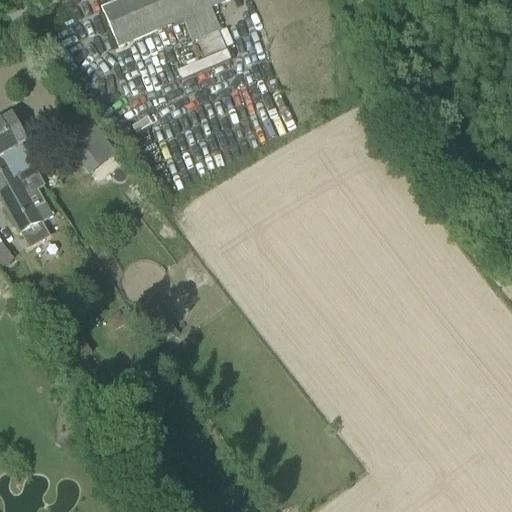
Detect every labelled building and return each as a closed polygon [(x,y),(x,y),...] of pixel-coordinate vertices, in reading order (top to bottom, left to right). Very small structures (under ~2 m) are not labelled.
[(131,0),(102,13),(110,31),(118,49),(165,29),(167,34),(184,27),(192,45),(194,44),(203,63),(226,53),(218,34),(220,33),(210,10),(230,2),(229,0),(131,0)] [(283,43),(320,35),(316,19),(280,27),(283,43)] [(291,67),(278,70),(284,92),(297,89),(291,67)] [(0,123),(0,174),(13,198),(16,196),(19,201),(22,199),(25,198),(40,190),(30,173),(36,170),(23,147),(16,151),(15,150),(26,145),(12,119),(1,124),(0,123)] [(97,133),(71,153),(90,177),(116,157),(97,133)] [(0,202),(19,237),(23,235),(30,247),(45,238),(38,226),(52,219),(38,192),(40,191),(40,190),(25,198),(22,199),(19,201),(16,196),(13,198),(0,174),(0,202)] [(0,264),(10,257),(0,243),(0,264)] [(121,313),(109,321),(116,332),(128,325),(121,313)]
